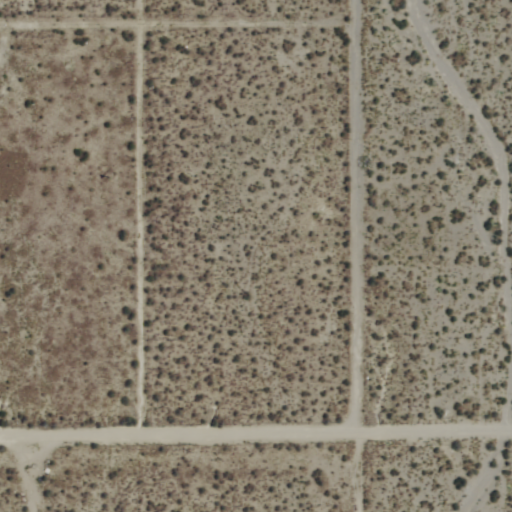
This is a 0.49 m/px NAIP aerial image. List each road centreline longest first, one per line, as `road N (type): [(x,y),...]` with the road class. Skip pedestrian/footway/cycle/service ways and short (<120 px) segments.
road 1 (residential): [(354,0),(360,511)]
road 2 (residential): [(0,449),(511,443)]
